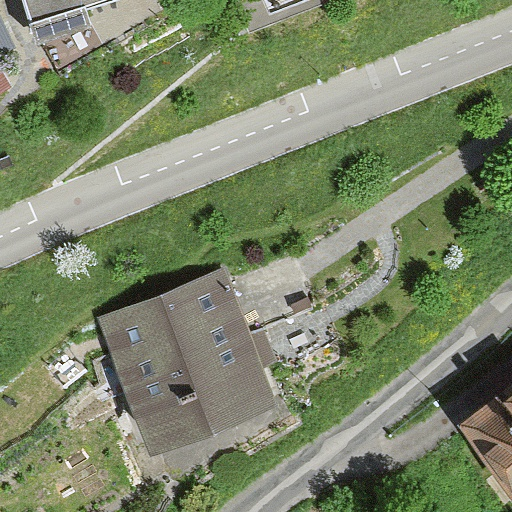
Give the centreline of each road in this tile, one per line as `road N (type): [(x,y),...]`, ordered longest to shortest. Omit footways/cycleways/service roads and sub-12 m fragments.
road 1 (residential): [(511,44),(0,251)]
road 2 (residential): [(253,511),(438,368),(511,298)]
